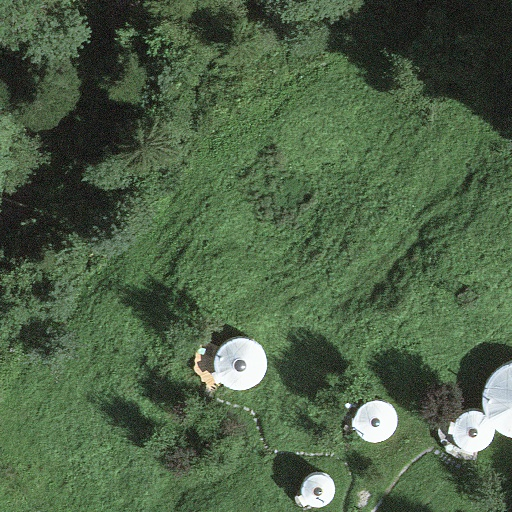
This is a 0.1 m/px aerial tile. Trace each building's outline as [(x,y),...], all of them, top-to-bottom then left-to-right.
[(264,374),(268,360),(264,347),(254,337),(241,334),(228,338),(218,347),(214,361),(218,374),(228,384),(241,387),(255,383),(264,374)] [(511,358),(506,360),(498,365),(492,371),(487,378),(483,387),(482,396),(483,405),(484,409),(494,426),(496,428),(504,433),(511,435),(511,358)] [(392,432),(397,419),(393,407),(383,398),(370,397),(359,404),(354,417),(357,429),(367,438),(381,439),(392,432)] [(493,435),(495,428),(494,426),(484,409),(481,407),(474,405),(468,406),(461,409),(456,413),(453,419),(451,426),(452,432),(455,439),(459,444),(465,447),(472,449),(478,448),(485,445),(490,441),(493,435)] [(304,493),(311,502),(325,503),(334,493),(333,481),(325,474),(313,474),(305,482),(304,493)]
